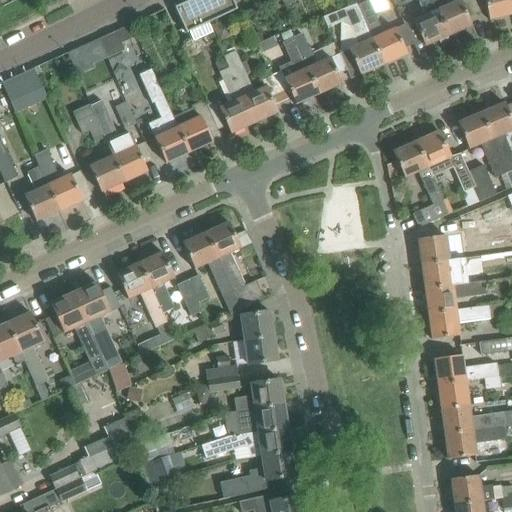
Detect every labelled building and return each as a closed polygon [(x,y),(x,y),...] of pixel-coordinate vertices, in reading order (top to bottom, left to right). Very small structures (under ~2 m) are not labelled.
[(191,0),(174,8),(184,29),(186,33),(237,10),(232,0),(191,0)] [(404,25),(403,25),(411,43),(421,38),(424,46),(447,37),(431,0),(416,0),(424,16),(413,21),(410,16),(402,20),(404,25)] [(446,0),(431,0),(447,37),(471,26),(468,18),(476,14),(470,0),(461,0),(460,0),(449,5),(446,0)] [(470,0),(476,14),(486,10),(489,20),(511,14),(511,10),(509,0),(470,0)] [(368,1),(356,7),(382,66),(406,54),(403,46),(400,40),(398,35),(395,29),(383,34),(368,1)] [(355,4),(323,17),(328,28),(339,23),(350,28),(358,46),(348,50),(360,76),(382,66),(356,7),(355,4)] [(233,35),(226,22),(226,21),(211,27),(218,42),(233,35)] [(308,23),(290,30),(318,94),(342,84),(330,58),(318,64),(310,47),(308,48),(301,34),(311,30),(308,23)] [(281,71),(270,76),(282,102),(292,97),(295,105),(318,94),(290,30),(280,34),(283,42),(282,43),(291,63),(279,68),(281,71)] [(125,49),(117,32),(99,40),(107,57),(125,49)] [(98,40),(67,54),(76,76),(92,69),(89,64),(105,57),(98,40)] [(223,58),(224,59),(228,69),(253,124),(277,113),(273,106),(282,102),(270,76),(261,80),(265,88),(253,93),(235,52),(223,58)] [(206,105),(217,131),(227,126),(230,134),(253,124),(228,69),(221,72),(218,73),(232,103),(219,109),(216,101),(206,105)] [(3,84),(16,114),(48,99),(35,70),(3,84)] [(268,71),(259,75),(261,80),(270,76),(268,71)] [(193,110),(173,118),(188,153),(212,143),(208,134),(217,131),(206,105),(198,86),(185,92),(193,110)] [(188,153),(173,118),(159,87),(149,92),(167,132),(154,138),(165,164),(188,153)] [(101,100),(89,105),(104,138),(112,157),(124,182),(147,172),(135,146),(130,135),(119,140),(106,111),(101,100)] [(94,142),(104,138),(89,105),(89,104),(72,112),(82,134),(89,131),(94,142)] [(511,121),(505,104),(480,114),(507,173),(511,170),(511,154),(503,134),(511,130),(511,121)] [(507,173),(480,114),(457,123),(468,149),(480,144),(494,178),(507,173)] [(439,132),(415,143),(431,178),(432,177),(452,168),(463,193),(474,188),(475,188),(468,172),(460,154),(450,157),(439,132)] [(0,173),(4,183),(17,177),(0,139),(0,173)] [(431,178),(415,143),(392,153),(404,179),(418,173),(432,205),(412,214),(418,228),(448,215),(442,202),(443,201),(432,177),(431,178)] [(33,155),(38,167),(40,166),(59,211),(82,201),(70,175),(60,180),(46,149),(33,155)] [(124,182),(112,157),(89,167),(100,193),(124,182)] [(483,165),(468,172),(475,188),(474,188),(481,202),(496,195),(483,165)] [(40,166),(38,167),(26,172),(35,191),(24,196),(35,222),(59,211),(40,166)] [(0,223),(18,214),(4,183),(0,185),(0,223)] [(229,223),(205,234),(239,307),(262,297),(255,282),(244,287),(229,253),(240,248),(234,235),(229,223)] [(239,307),(205,234),(182,244),(194,270),(207,264),(228,312),(239,307)] [(418,240),(421,265),(448,261),(445,236),(418,240)] [(162,253),(139,264),(159,308),(161,313),(173,307),(163,284),(174,279),(162,253)] [(421,265),(424,288),(451,285),(448,261),(421,265)] [(159,308),(139,264),(116,274),(128,300),(141,294),(149,313),(159,308)] [(198,277),(186,282),(196,304),(197,303),(208,298),(198,277)] [(424,288),(428,313),(455,309),(453,299),(486,294),(484,281),(452,285),(451,285),(424,288)] [(196,304),(186,282),(177,287),(191,315),(201,310),(197,303),(196,304)] [(96,283),(73,294),(107,370),(116,366),(120,364),(99,318),(110,313),(96,283)] [(107,370),(73,294),(50,304),(63,334),(73,329),(95,375),(107,370)] [(455,309),(428,313),(431,340),(459,336),(457,323),(490,319),(501,317),(499,304),(455,310),(455,309)] [(240,316),(244,341),(273,336),(270,312),(240,316)] [(30,313),(7,324),(24,361),(35,386),(48,380),(33,347),(43,342),(30,313)] [(179,337),(182,346),(200,337),(201,340),(223,330),(218,319),(179,337)] [(0,398),(0,399),(1,398),(3,403),(13,399),(0,371),(0,361),(11,357),(15,365),(24,361),(7,324),(0,326),(0,398)] [(174,339),(170,329),(159,334),(152,337),(157,347),(174,339)] [(273,336),(244,341),(247,365),(277,361),(273,336)] [(511,338),(478,343),(480,355),(511,350),(511,338)] [(236,367),(230,368),(228,356),(215,357),(216,369),(205,370),(206,385),(195,388),(198,405),(205,405),(209,394),(240,389),(236,367)] [(434,360),(437,384),(465,380),(465,381),(484,378),(484,377),(498,375),(498,377),(511,374),(511,363),(496,366),(495,363),(463,368),(462,356),(434,360)] [(116,366),(107,370),(115,394),(128,387),(120,364),(116,366)] [(500,387),(498,377),(498,375),(484,377),(484,378),(486,389),(500,387)] [(233,399),(235,412),(254,409),(283,404),(280,380),(250,385),(252,396),(233,399)] [(437,384),(441,409),(468,405),(465,381),(465,380),(437,384)] [(29,399),(20,403),(22,409),(32,405),(29,399)] [(254,409),(235,412),(239,436),(257,433),(287,429),(283,404),(254,409)] [(441,409),(444,434),(504,425),(503,412),(470,417),(468,405),(441,409)] [(0,434),(19,426),(14,414),(0,420),(0,434)] [(74,464),(80,478),(136,453),(130,438),(131,438),(123,418),(103,427),(107,436),(83,447),(87,457),(77,461),(78,463),(74,464)] [(504,425),(444,434),(448,460),(475,456),(473,443),(506,439),(504,425)] [(253,458),(261,456),(290,452),(287,429),(257,433),(239,436),(227,438),(202,446),(206,459),(243,448),(251,447),(253,458)] [(290,452),(261,456),(262,468),(250,471),(251,476),(219,484),(223,500),(267,489),(266,481),(294,476),(290,452)] [(174,476),(173,474),(169,459),(152,464),(153,465),(147,466),(152,482),(174,476)] [(48,476),(54,490),(80,478),(74,464),(48,476)] [(0,472),(0,495),(9,491),(8,491),(21,485),(16,474),(3,480),(0,472)] [(450,480),(454,504),(482,500),(482,501),(493,499),(491,485),(480,487),(478,476),(450,480)] [(80,478),(54,490),(60,503),(86,491),(80,478)] [(511,485),(500,487),(502,497),(511,496),(511,485)] [(301,511),(298,496),(270,503),(269,495),(238,503),(240,511),(251,511),(253,511),(252,511),(301,511)] [(511,496),(502,497),(502,499),(501,499),(502,509),(511,508),(511,496)] [(454,504),(454,511),(483,511),(482,501),(482,500),(454,504)]
